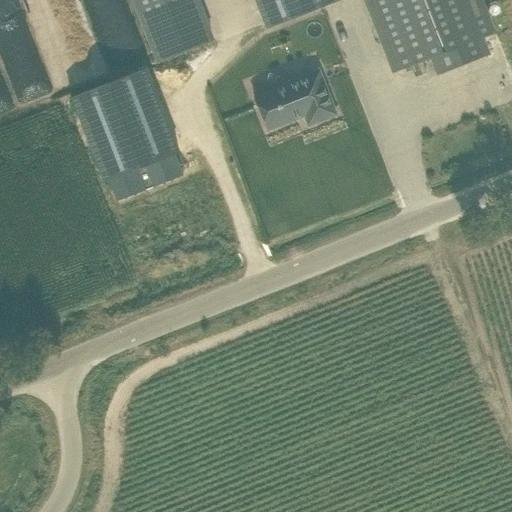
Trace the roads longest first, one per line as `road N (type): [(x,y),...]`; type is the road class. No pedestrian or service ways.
road 1 (unclassified): [(55,367),(511,184)]
road 2 (track): [(511,406),(436,215)]
road 3 (unclassified): [(56,511),(73,478),(73,437),(55,367)]
